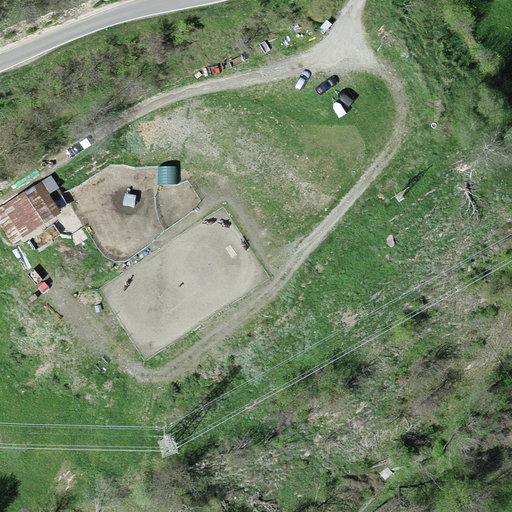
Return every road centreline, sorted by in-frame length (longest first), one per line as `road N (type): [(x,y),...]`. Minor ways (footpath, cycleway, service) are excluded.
road 1 (track): [(173,380),(373,175),(402,124),(402,89),(376,60),(339,54),(260,69),(163,98),(8,183)]
road 2 (tertiary): [(0,61),(106,18),(179,0)]
